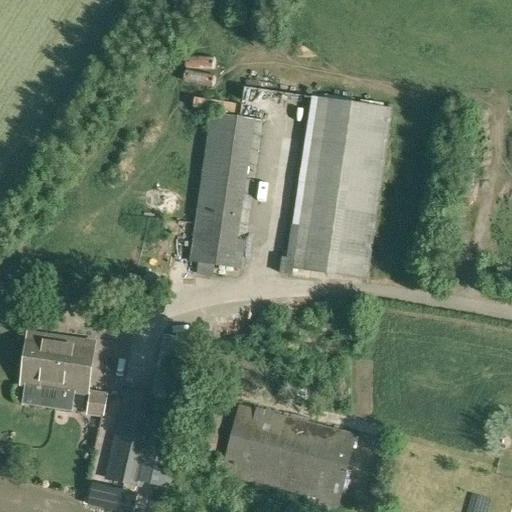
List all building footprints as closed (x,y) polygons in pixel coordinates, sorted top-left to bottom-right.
[(222,89),(223,79),(192,74),(191,84),(222,89)] [(389,109),(314,98),(291,259),(282,257),(280,273),(288,275),(290,268),(365,279),(389,109)] [(210,113),(190,262),(197,263),(196,275),(213,277),(214,266),(242,270),(247,240),(238,239),(255,119),(241,117),(210,113)] [(21,385),(88,395),(96,341),(28,332),(21,385)] [(114,449),(108,477),(143,485),(144,480),(170,486),(189,403),(202,342),(164,334),(150,395),(125,389),(123,397),(112,448),(114,449)] [(207,356),(189,447),(206,450),(217,452),(228,393),(230,385),(227,384),(234,357),(236,352),(209,345),(207,356)] [(264,393),(271,367),(234,357),(227,384),(230,385),(264,393)] [(93,413),(112,417),(114,403),(95,400),(93,413)] [(227,451),(223,468),(230,470),(228,476),(242,479),(327,502),(327,507),(337,509),(339,502),(340,503),(358,435),(239,404),(227,451)]
